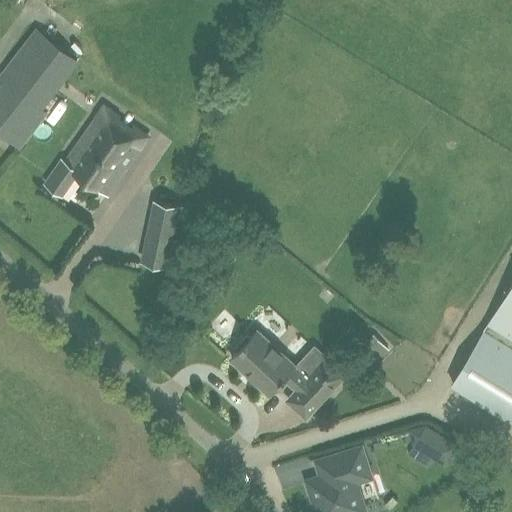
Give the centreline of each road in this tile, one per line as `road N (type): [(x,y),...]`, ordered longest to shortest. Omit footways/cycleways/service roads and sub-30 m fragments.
road 1 (unclassified): [(268,511),(164,405),(0,264)]
road 2 (unknown): [(243,479),(422,413),(476,426),(511,446)]
